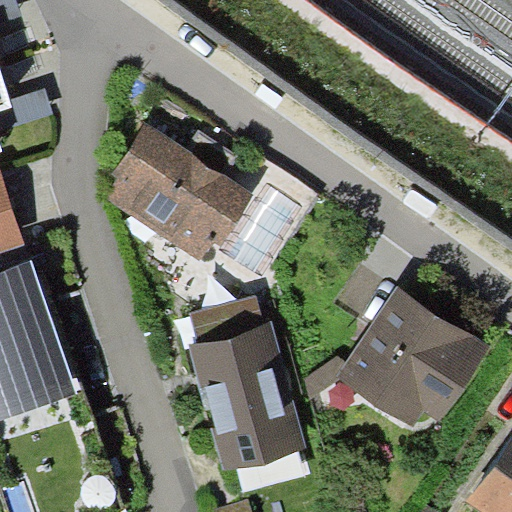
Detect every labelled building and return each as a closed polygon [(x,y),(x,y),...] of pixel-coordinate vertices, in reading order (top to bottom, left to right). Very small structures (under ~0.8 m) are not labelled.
[(15,0),(0,0),(0,22),(21,16),(15,0)] [(11,100),(1,68),(0,67),(0,152),(4,151),(0,140),(0,110),(13,106),(11,100)] [(45,88),(11,100),(13,106),(0,110),(0,130),(53,113),(45,88)] [(255,195),(148,122),(113,173),(120,177),(107,196),(202,260),(215,241),(220,245),(255,195)] [(0,168),(0,251),(24,244),(0,168)] [(0,419),(78,392),(32,260),(0,270),(0,419)] [(490,347),(397,285),(337,375),(414,426),(424,411),(440,422),(490,347)] [(255,294),(189,313),(197,341),(188,343),(223,470),(307,447),(272,320),(263,323),(255,294)] [(511,511),(511,435),(467,500),(483,511),(511,511)] [(252,511),(249,498),(215,508),(216,511),(252,511)]
